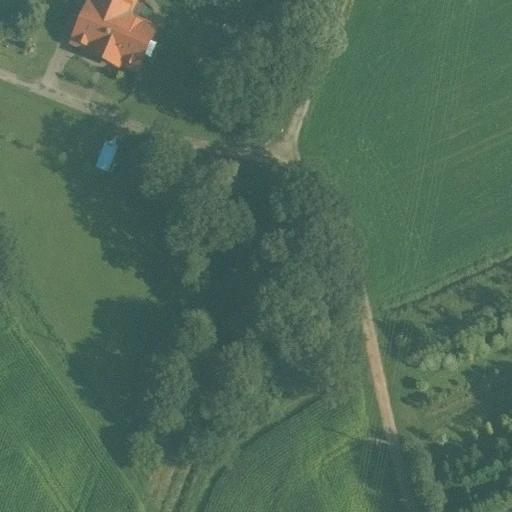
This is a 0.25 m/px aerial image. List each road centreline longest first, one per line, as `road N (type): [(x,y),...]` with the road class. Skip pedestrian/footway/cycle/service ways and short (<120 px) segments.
road 1 (track): [(284,155),(335,214),(418,511)]
road 2 (track): [(284,155),(132,119),(0,66)]
road 3 (track): [(339,0),(284,155)]
